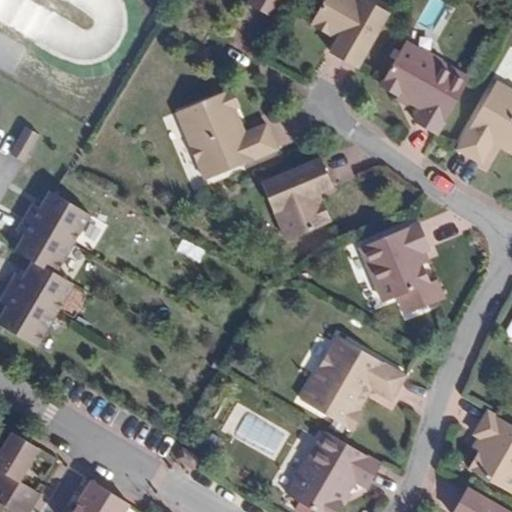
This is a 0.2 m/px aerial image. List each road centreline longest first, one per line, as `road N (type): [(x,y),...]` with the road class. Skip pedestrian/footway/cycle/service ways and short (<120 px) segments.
road 1 (residential): [(511,250),(472,316),(397,511)]
road 2 (residential): [(327,109),(511,234)]
road 3 (residential): [(222,511),(95,439)]
